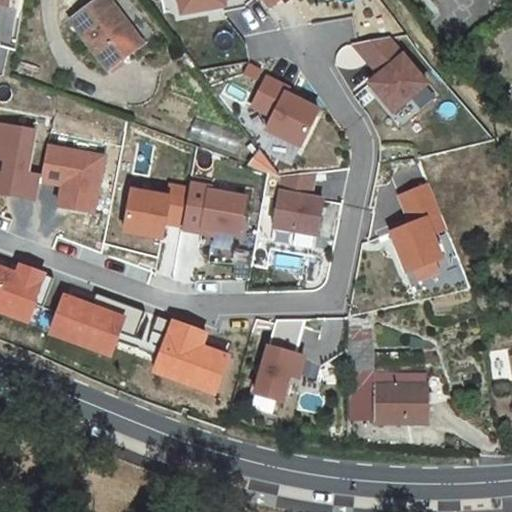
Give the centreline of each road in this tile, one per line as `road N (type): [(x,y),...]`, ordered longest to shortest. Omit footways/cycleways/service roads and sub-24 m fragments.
road 1 (residential): [(0,246),(197,317),(332,301),(362,154),(358,132),(304,43)]
road 2 (secondary): [(511,480),(387,484),(254,465),(0,372)]
road 3 (track): [(511,150),(393,0)]
